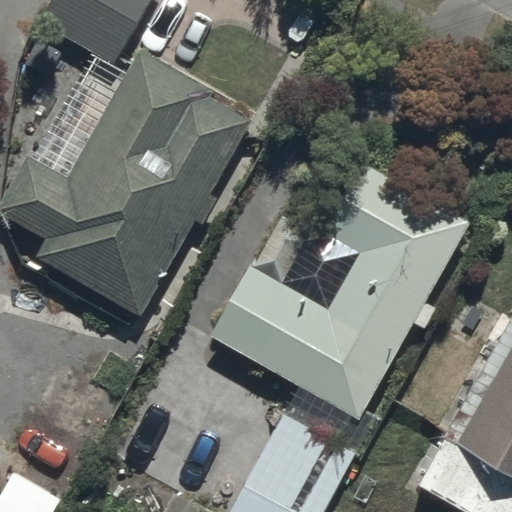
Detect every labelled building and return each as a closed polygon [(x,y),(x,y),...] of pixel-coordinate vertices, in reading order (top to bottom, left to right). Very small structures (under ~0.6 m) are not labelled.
[(151,0),(54,0),(41,24),(85,48),(0,204),(0,212),(43,236),(33,255),(144,315),(197,220),(203,223),(218,196),(212,193),(253,118),(211,96),(215,88),(138,46),(128,65),(119,60),(151,0)] [(313,228),(283,211),(212,335),(361,420),(404,344),(415,350),(429,326),(417,319),(472,222),(354,155),(313,228)] [(511,511),(511,316),(418,486),(465,511),(511,511)] [(70,406),(20,373),(0,403),(0,427),(39,453),(70,406)] [(325,511),(357,452),(283,413),(230,511),(325,511)]
